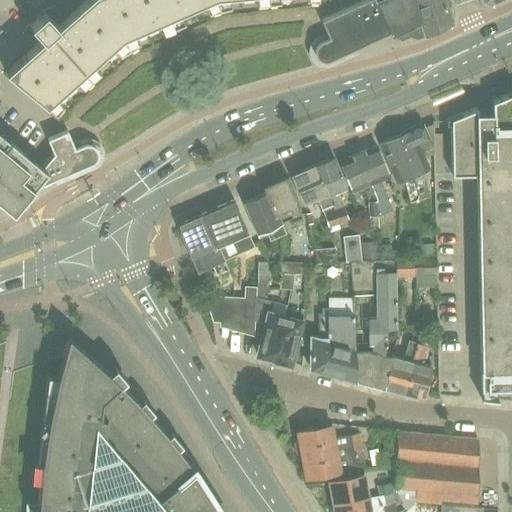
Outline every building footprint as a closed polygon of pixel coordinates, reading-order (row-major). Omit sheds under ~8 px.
[(159,21),(163,30),(174,25),(184,21),(180,12),(194,6),(190,0),(86,0),(58,25),(56,23),(59,14),(52,6),(31,24),(25,30),(32,38),(41,36),(43,39),(6,72),(56,112),(63,103),(62,102),(57,96),(77,78),(83,85),(100,70),(94,63),(114,46),(119,52),(119,53),(139,40),(138,39),(135,32),(159,21)] [(190,0),(194,6),(204,2),(208,9),(208,10),(230,4),(230,3),(229,0),(256,0),(256,2),(274,0),(190,0)] [(375,0),(363,0),(321,19),(330,37),(321,40),(321,41),(319,42),(318,43),(317,45),(316,46),(315,48),(315,50),(316,52),(316,54),(317,56),(318,58),(320,59),(322,60),(324,60),(326,60),(328,60),(330,59),(356,47),(389,32),(390,32),(375,0)] [(416,34),(425,30),(413,0),(375,0),(390,32),(389,32),(391,37),(400,33),(401,36),(414,30),(416,34)] [(413,0),(425,30),(426,34),(452,22),(444,0),(413,0)] [(430,101),(432,105),(463,92),(461,88),(430,101)] [(477,113),(477,106),(462,113),(462,112),(447,118),(447,123),(451,123),(452,173),(477,172),(481,388),(511,387),(511,164),(511,152),(511,91),(508,93),(508,94),(492,100),(493,113),(483,113),(477,113)] [(418,194),(418,200),(429,196),(423,172),(431,168),(425,157),(434,153),(433,123),(425,127),(423,124),(396,136),(413,176),(418,194)] [(75,147),(68,130),(48,138),(54,152),(42,167),(0,131),(0,201),(14,212),(34,187),(92,163),(94,162),(96,160),(97,159),(98,157),(98,155),(98,153),(98,151),(97,149),(96,148),(95,146),(93,145),(92,144),(90,143),(89,143),(87,143),(86,143),(84,144),(75,147)] [(411,203),(418,200),(418,194),(413,176),(396,136),(380,143),(388,161),(397,183),(405,180),(411,203)] [(390,174),(385,163),(377,144),(359,152),(378,198),(379,215),(392,210),(379,179),(390,174)] [(381,231),(379,215),(378,198),(359,152),(340,160),(353,190),(363,186),(370,201),(373,231),(381,231)] [(348,188),(342,175),(334,156),(315,165),(341,222),(351,218),(340,191),(348,188)] [(331,227),(341,222),(315,165),(292,175),(305,203),(318,197),(331,227)] [(301,204),(297,195),(289,176),(265,186),(267,192),(281,223),(282,222),(289,219),(292,225),(303,221),(301,204)] [(287,233),(282,222),(281,223),(267,192),(244,202),(260,237),(268,233),(271,240),(287,233)] [(235,199),(205,212),(218,245),(220,244),(230,240),(237,254),(255,246),(243,218),(237,205),(235,199)] [(226,259),(220,244),(218,245),(205,212),(185,221),(182,228),(180,229),(197,272),(213,265),(223,287),(234,282),(226,259)] [(350,260),(362,260),(360,234),(344,235),(346,261),(350,260)] [(382,260),(396,259),(398,259),(398,251),(393,252),(393,246),(381,246),(382,260)] [(420,286),(436,286),(436,272),(436,257),(420,257),(415,257),(415,274),(416,274),(416,275),(416,286),(420,286)] [(258,261),(257,286),(268,288),(269,274),(269,266),(268,261),(258,261)] [(305,274),(305,263),(281,262),(281,273),(295,273),(305,274)] [(281,274),(282,274),(280,289),(293,291),(295,273),(281,273),(281,274)] [(245,298),(244,327),(243,331),(255,331),(257,287),(246,286),(245,298)] [(232,322),(234,297),(217,296),(208,301),(214,321),(232,322)] [(244,327),(245,298),(234,297),(232,322),(232,327),(244,327)] [(274,358),(285,317),(270,312),(273,301),(261,298),(261,322),(266,324),(263,335),(258,354),(274,358)] [(358,380),(353,299),(328,298),(328,308),(322,308),(322,314),(319,314),(320,336),(312,336),(311,368),(358,380)] [(290,362),(295,343),(296,339),(299,340),(300,336),(304,337),(304,322),(285,317),(274,358),(290,362)] [(222,511),(195,469),(165,431),(136,399),(109,372),(68,336),(63,356),(58,376),(48,375),(45,392),(54,393),(49,419),(43,418),(41,435),(46,436),(42,462),(38,461),(36,478),(41,478),(38,506),(41,507),(41,511),(222,511)] [(403,392),(417,343),(410,342),(405,359),(392,356),(384,387),(403,392)] [(425,398),(430,379),(433,367),(424,365),(429,346),(417,343),(403,392),(425,398)] [(297,441),(295,444),(296,453),(299,455),(302,454),(337,448),(335,438),(333,425),(332,425),(331,425),(298,431),(300,440),(297,441)] [(479,506),(478,438),(398,431),(397,488),(416,489),(416,501),(442,503),(454,504),(479,506)] [(359,433),(346,436),(348,445),(362,443),(360,433),(359,433)] [(337,448),(302,454),(307,478),(366,466),(362,443),(348,445),(337,448)] [(364,474),(330,481),(335,511),(383,511),(385,511),(381,494),(368,496),(364,474)] [(454,511),(454,504),(442,503),(441,511),(454,511)]
